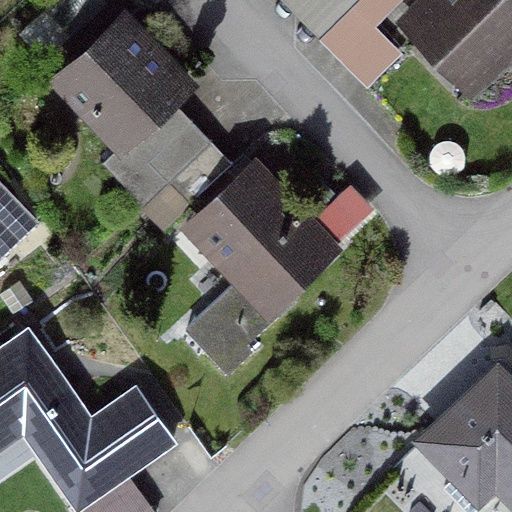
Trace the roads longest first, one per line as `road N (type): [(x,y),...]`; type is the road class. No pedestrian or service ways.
road 1 (residential): [(213,0),(467,278)]
road 2 (residential): [(467,278),(217,511)]
